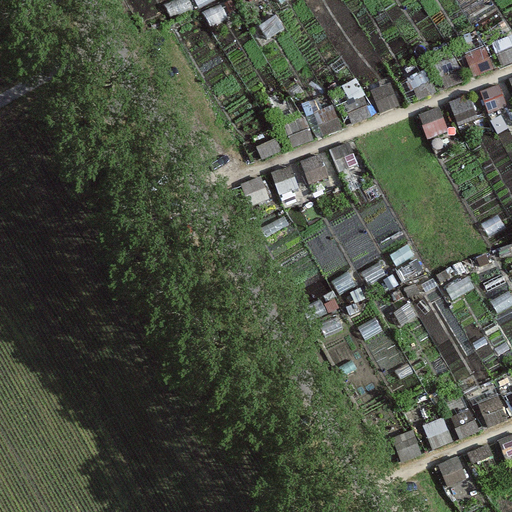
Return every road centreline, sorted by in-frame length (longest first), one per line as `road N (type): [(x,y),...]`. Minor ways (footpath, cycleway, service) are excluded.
road 1 (track): [(86,0),(383,511)]
road 2 (track): [(511,73),(200,195)]
road 3 (track): [(511,426),(369,485)]
road 4 (track): [(0,101),(110,40)]
